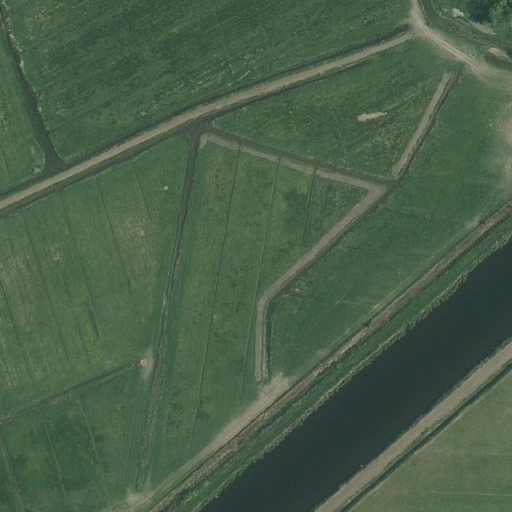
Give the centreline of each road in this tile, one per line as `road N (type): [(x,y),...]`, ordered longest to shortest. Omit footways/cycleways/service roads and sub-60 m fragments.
road 1 (track): [(425,31),(200,112),(0,204)]
road 2 (track): [(511,220),(179,511)]
road 3 (track): [(511,348),(324,511)]
